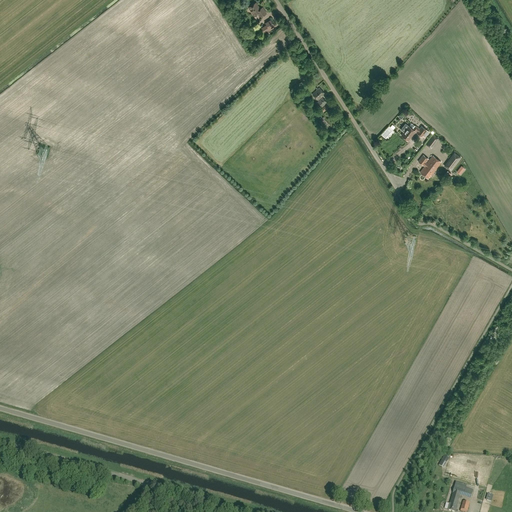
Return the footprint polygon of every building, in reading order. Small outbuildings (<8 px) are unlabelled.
[(258,13),(260,17),(266,13),(263,7),(260,9),(256,3),(253,5),(252,4),(250,5),(250,6),(249,7),(254,16),(258,13)] [(260,30),(263,33),(274,26),(271,21),(266,24),(267,25),(260,30)] [(318,100),(325,94),(320,87),(312,94),(318,100)] [(321,108),(327,103),(322,97),(316,102),(321,108)] [(323,112),(325,110),(330,106),(328,103),(321,110),(323,112)] [(331,107),(338,115),(341,112),(334,105),(331,107)] [(409,140),(416,131),(417,131),(416,132),(422,137),(423,136),(425,137),(429,132),(421,126),(419,128),(416,125),(413,129),(409,126),(401,136),(409,141),(409,140)] [(425,144),(431,149),(439,138),(433,134),(425,144)] [(458,163),(460,160),(462,157),(454,152),(444,166),(451,171),(458,163)] [(428,178),(441,162),(433,156),(427,163),(425,162),(428,159),(424,155),(419,161),(425,166),(420,172),(428,178)] [(465,168),(461,165),(457,171),(460,174),(465,168)] [(447,456),(441,464),(444,467),(451,459),(447,456)] [(455,511),(460,496),(471,499),(473,490),(455,485),(448,510),(454,511),(455,511)] [(461,509),(467,511),(469,503),(463,501),(461,509)]
